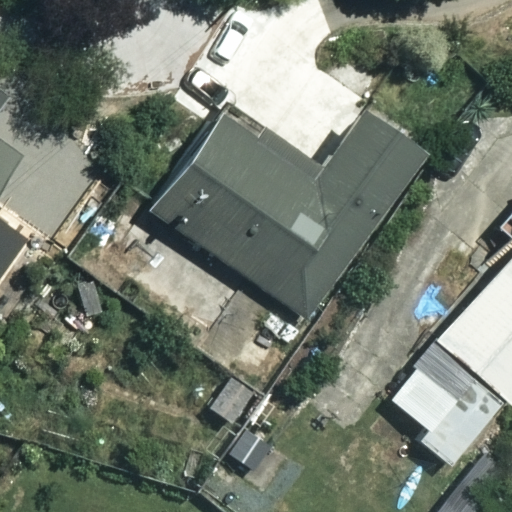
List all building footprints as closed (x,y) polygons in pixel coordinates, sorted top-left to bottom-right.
[(0,97),(1,95),(0,94),(0,257),(57,183),(0,140),(0,97)] [(414,143),(353,103),(307,173),(208,109),(144,207),(304,312),(414,143)] [(511,389),(511,230),(428,334),(506,397),(511,389)] [(0,366),(8,356),(0,349),(0,366)] [(156,400),(98,384),(89,421),(146,436),(156,400)]
